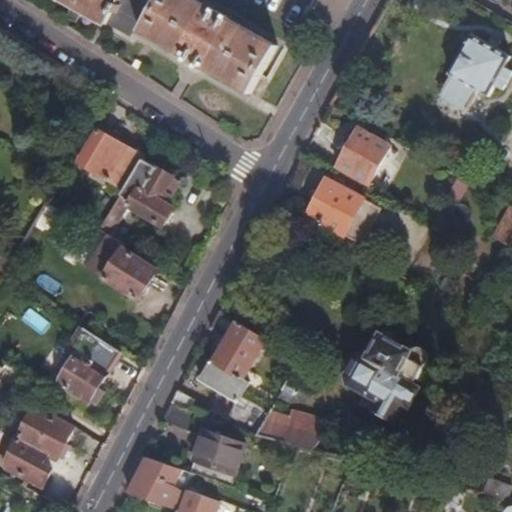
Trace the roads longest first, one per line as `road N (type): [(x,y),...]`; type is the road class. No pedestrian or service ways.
road 1 (tertiary): [(93,511),(265,180)]
road 2 (residential): [(0,8),(265,180)]
road 3 (tertiary): [(265,180),(366,0)]
